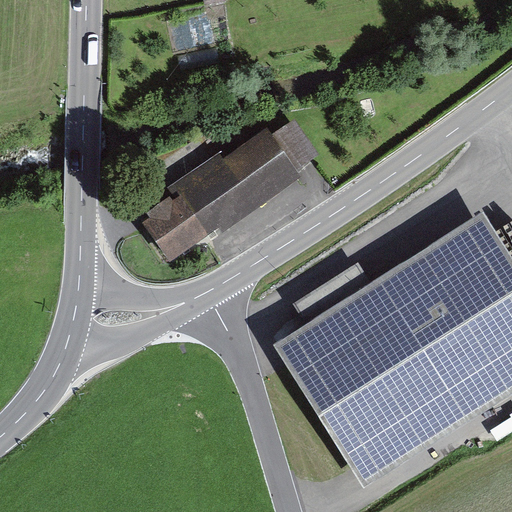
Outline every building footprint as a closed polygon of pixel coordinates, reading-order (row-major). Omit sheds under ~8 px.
[(227,0),(203,0),(205,8),(228,4),(227,0)] [(216,48),(177,57),(181,72),(220,64),(216,48)] [(301,172),(320,159),(295,124),(268,142),(262,134),(243,148),(236,138),(160,190),(167,200),(139,220),(167,260),(213,229),(220,239),(306,179),(301,172)] [(364,493),(511,399),(511,262),(482,216),(371,287),(304,329),(272,349),(364,493)] [(292,309),(304,329),(371,287),(358,267),(292,309)]
